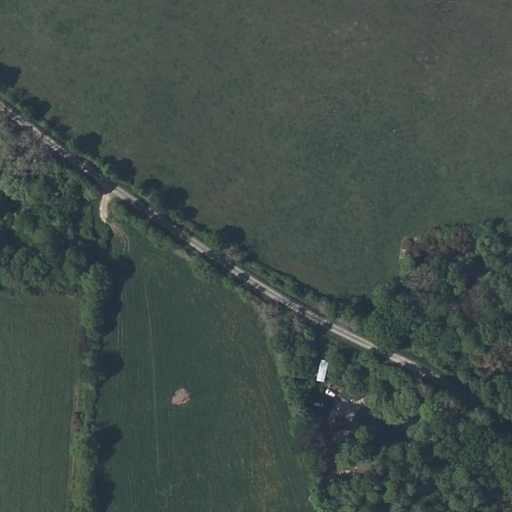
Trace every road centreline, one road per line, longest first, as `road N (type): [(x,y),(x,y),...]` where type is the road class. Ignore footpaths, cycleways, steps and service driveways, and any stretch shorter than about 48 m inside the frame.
road 1 (residential): [(511,437),(459,394),(278,300),(0,107)]
road 2 (track): [(113,186),(87,294),(73,511)]
road 3 (track): [(421,374),(423,383),(411,391),(303,416)]
